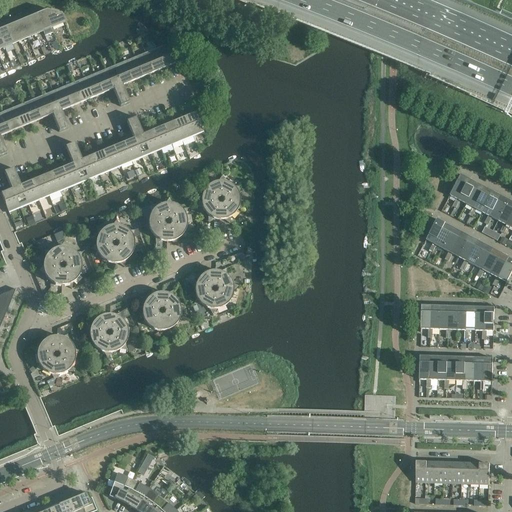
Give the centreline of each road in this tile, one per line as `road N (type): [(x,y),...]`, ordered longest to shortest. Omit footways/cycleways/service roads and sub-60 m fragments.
road 1 (motorway): [(302,0),(511,88)]
road 2 (residential): [(28,317),(40,323),(237,242)]
road 3 (residential): [(0,165),(184,89)]
road 4 (residential): [(59,469),(12,356),(28,317)]
road 5 (motorway): [(511,48),(394,0)]
